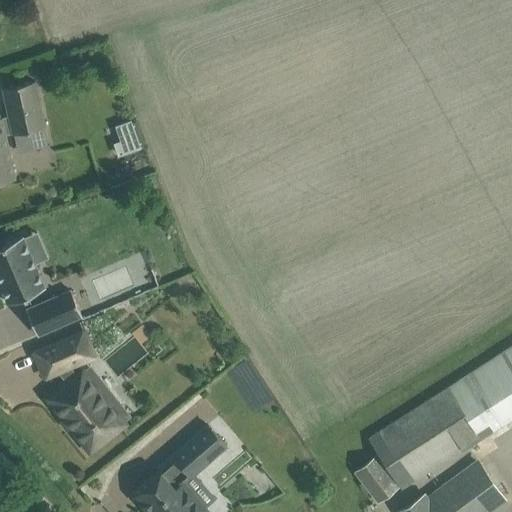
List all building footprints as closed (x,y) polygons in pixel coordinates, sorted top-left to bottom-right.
[(9,115),(0,117),(0,180),(15,178),(5,134),(45,126),(35,80),(3,87),(9,115)] [(136,135),(114,143),(118,154),(140,146),(136,135)] [(0,244),(0,283),(8,303),(45,287),(22,235),(0,244)] [(81,316),(70,290),(27,309),(38,334),(81,316)] [(48,397),(90,450),(124,422),(82,369),(77,374),(71,366),(93,356),(82,330),(35,351),(46,377),(58,371),(66,382),(48,397)] [(511,416),(511,344),(368,436),(401,488),(481,437),(476,429),(489,421),(494,428),(511,416)] [(168,466),(134,495),(148,511),(209,511),(204,506),(191,491),(180,477),(187,471),(191,476),(226,445),(208,424),(173,455),(174,456),(166,463),(168,466)] [(376,455),(354,471),(378,502),(399,486),(376,455)] [(491,511),(506,502),(480,464),(429,499),(437,511),(491,511)] [(437,511),(429,499),(426,495),(399,510),(400,511),(437,511)]
